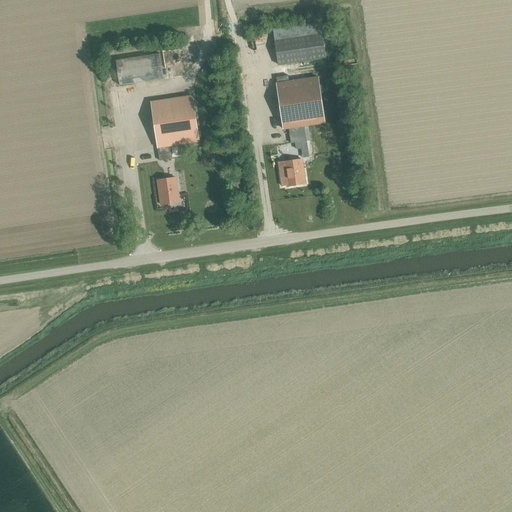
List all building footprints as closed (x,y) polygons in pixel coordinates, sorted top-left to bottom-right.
[(272,28),(274,41),(322,34),(320,21),(272,28)] [(322,34),(274,41),(278,65),(325,58),(322,34)] [(158,54),(115,60),(119,86),(162,79),(158,54)] [(276,84),(283,129),(324,123),(317,78),(276,84)] [(151,102),(157,148),(159,161),(172,159),(170,146),(198,142),(192,96),(151,102)] [(306,141),(304,126),(288,129),(290,144),(301,142),(306,141)] [(284,170),(279,171),(281,186),(286,185),(286,187),(305,184),(301,160),(283,162),(284,170)] [(162,204),(180,202),(178,178),(160,179),(162,204)]
